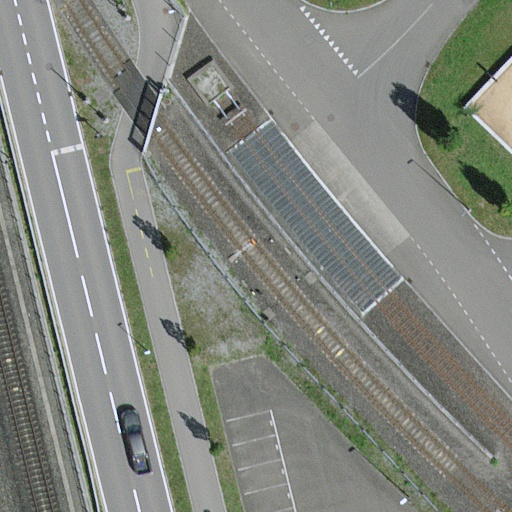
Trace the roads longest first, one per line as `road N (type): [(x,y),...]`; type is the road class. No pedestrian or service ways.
road 1 (primary): [(139,511),(15,0)]
road 2 (unclassified): [(244,0),(511,351)]
